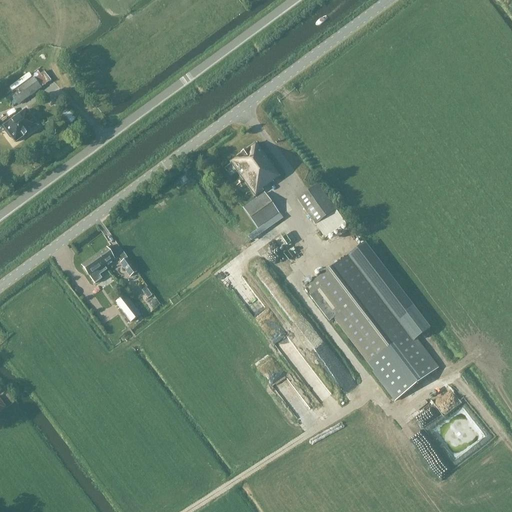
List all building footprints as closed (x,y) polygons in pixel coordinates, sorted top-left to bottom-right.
[(36,70),(31,74),(33,78),(39,86),(40,87),(49,80),(43,71),(39,74),(36,70)] [(31,74),(7,91),(10,95),(33,78),(31,74)] [(40,87),(39,86),(33,78),(10,95),(17,106),(41,89),(40,87)] [(11,137),(14,141),(37,125),(25,108),(2,125),(5,129),(4,129),(4,131),(9,137),(10,137),(11,137)] [(66,109),(61,114),(70,123),(75,118),(66,109)] [(256,144),(230,163),(255,197),(256,196),(262,191),(280,178),(256,144)] [(345,224),(335,211),(317,185),(296,200),(314,226),(315,226),(324,239),(345,224)] [(278,214),(262,191),(256,196),(257,198),(242,208),(257,229),(278,214)] [(107,249),(106,248),(96,255),(104,267),(114,260),(114,259),(118,256),(111,246),(107,249)] [(95,274),(104,267),(96,255),(86,262),(87,263),(82,266),(91,279),(96,275),(95,274)] [(348,255),(305,288),(329,321),(332,319),(373,372),(395,401),(437,369),(415,340),(413,341),(348,255)] [(127,259),(119,264),(129,278),(137,272),(127,259)] [(118,297),(124,293),(118,284),(112,288),(118,297)] [(419,316),(422,308),(410,304),(408,312),(419,316)]
